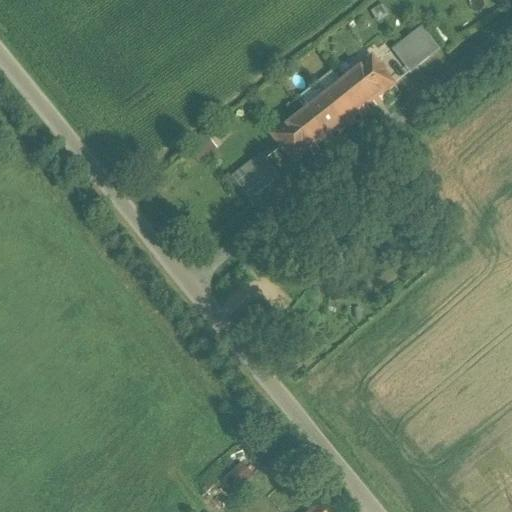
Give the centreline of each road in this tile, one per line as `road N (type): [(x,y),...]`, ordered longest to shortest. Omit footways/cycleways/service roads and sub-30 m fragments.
road 1 (unclassified): [(511,34),(190,288)]
road 2 (unclassified): [(0,55),(190,288)]
road 3 (unclassified): [(190,288),(371,511)]
road 4 (unknown): [(255,419),(164,511)]
